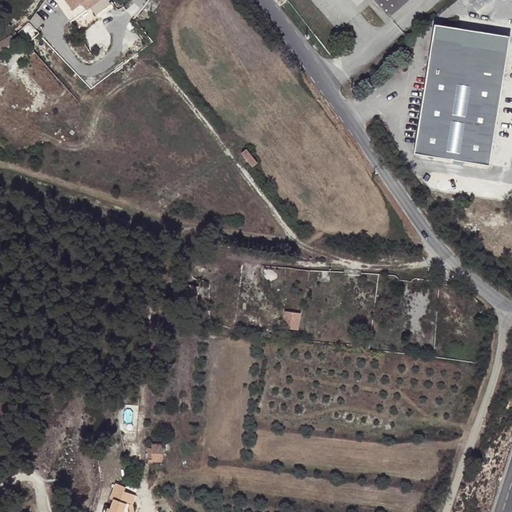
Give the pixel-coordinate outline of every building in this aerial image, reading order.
[(77,0),(84,8),(94,0),(77,0)] [(375,0),(386,13),(400,0),(375,0)] [(36,12),(30,21),(37,30),(45,21),(36,12)] [(489,159),(509,36),(434,23),(414,146),(489,159)] [(13,36),(0,43),(0,52),(17,44),(13,36)] [(202,289),(191,286),(188,298),(199,301),(202,289)] [(289,309),(287,327),(305,328),(306,310),(289,309)] [(162,444),(146,445),(146,459),(152,458),(152,463),(163,462),(162,444)] [(122,511),(125,504),(130,506),(134,495),(123,491),(125,487),(114,483),(109,499),(105,497),(99,511),(122,511)]
